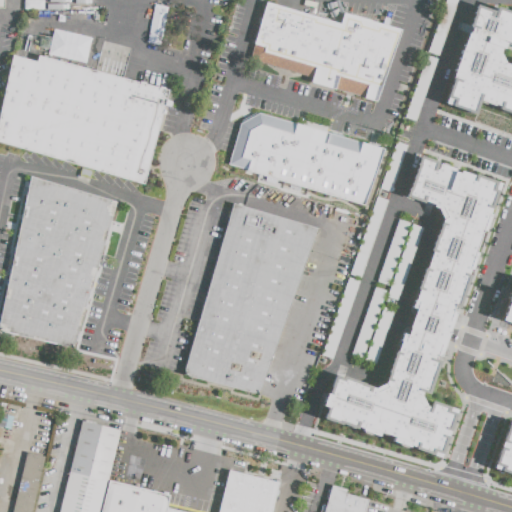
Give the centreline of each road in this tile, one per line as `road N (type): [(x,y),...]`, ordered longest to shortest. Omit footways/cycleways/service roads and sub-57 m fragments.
road 1 (tertiary): [(452,492),(0,375)]
road 2 (residential): [(119,403),(189,160)]
